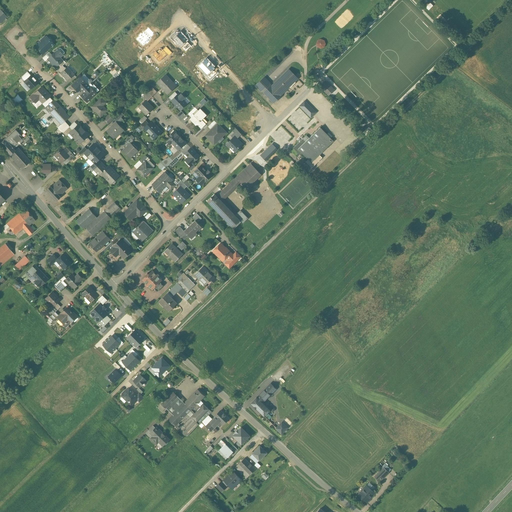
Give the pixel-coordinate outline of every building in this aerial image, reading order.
[(152,17),(160,25),(167,18),(160,10),(152,17)] [(136,39),(143,47),(152,39),(145,31),(136,39)] [(183,44),(184,45),(187,42),(186,41),(187,40),(180,32),(178,34),(176,32),(170,37),(177,44),(178,43),(181,46),(183,44)] [(42,54),(46,50),(53,44),(46,37),(46,38),(44,36),(39,40),(41,42),(36,47),(42,54)] [(321,39),(317,40),(316,44),(317,47),(320,49),(324,47),(325,44),(324,40),(321,39)] [(187,42),(184,45),(182,47),(186,51),(191,46),(187,42)] [(153,55),(159,62),(168,55),(161,47),(153,55)] [(58,49),(47,59),(55,68),(55,67),(63,61),(60,57),(64,53),(64,52),(61,48),(59,48),(58,49)] [(4,58),(0,62),(0,74),(6,80),(16,68),(4,58)] [(199,66),(207,74),(212,69),(214,67),(206,59),(199,66)] [(63,61),(55,67),(58,70),(62,65),(65,63),(63,61)] [(67,67),(60,73),(67,81),(74,74),(67,67)] [(122,73),(121,70),(117,73),(114,68),(110,71),(115,78),(122,73)] [(207,74),(206,75),(210,79),(216,73),(212,69),(207,74)] [(279,79),(272,86),(280,95),(288,88),(298,78),(289,69),(279,79)] [(31,75),(24,82),(30,89),(37,82),(31,75)] [(165,75),(157,83),(168,94),(176,86),(165,75)] [(75,82),(72,86),(77,92),(81,88),(86,83),(81,77),(78,80),(77,80),(75,81),(75,82)] [(264,92),(271,86),(269,84),(270,83),(264,77),(255,86),(261,91),(262,90),(264,92)] [(325,81),(320,86),(329,95),(334,90),(325,81)] [(264,92),(264,93),(274,103),(281,96),(280,95),(272,86),(271,86),(264,92)] [(37,98),(42,103),(50,96),(41,87),(31,97),(34,101),(37,98)] [(91,87),(90,88),(85,93),(81,96),(87,102),(90,98),(92,98),(93,97),(93,96),(96,93),(91,87)] [(152,87),(148,92),(152,97),(157,92),(152,87)] [(145,100),(147,102),(152,97),(148,92),(142,97),(145,101),(145,100)] [(19,94),(14,98),(19,103),(23,99),(19,94)] [(177,95),(171,100),(171,101),(180,110),(187,104),(182,99),(184,97),(181,94),(179,96),(178,94),(177,95)] [(101,97),(91,106),(100,117),(107,110),(101,104),(105,101),(101,97)] [(34,101),(32,103),(36,108),(42,103),(37,98),(34,101)] [(61,124),(65,121),(68,117),(63,111),(53,100),(48,104),(53,110),(50,112),(50,113),(51,112),(55,117),(55,118),(61,124)] [(145,101),(139,107),(146,115),(153,108),(147,102),(145,100),(145,101)] [(40,111),(48,104),(46,102),(38,108),(40,111)] [(195,107),(188,114),(190,116),(197,109),(195,107)] [(207,115),(200,109),(189,119),(196,126),(197,125),(201,129),(206,124),(202,120),(207,115)] [(110,113),(103,120),(108,125),(114,119),(115,119),(110,113)] [(120,113),(115,119),(114,119),(115,119),(117,121),(117,122),(123,116),(120,113)] [(334,120),(338,125),(345,120),(341,115),(334,120)] [(142,123),(138,127),(140,130),(148,123),(146,120),(142,123)] [(62,131),(68,125),(65,121),(61,124),(58,127),(62,131)] [(151,121),(144,128),(155,139),(162,132),(151,121)] [(214,121),(208,126),(210,129),(216,123),(214,121)] [(123,130),(116,122),(107,131),(115,139),(115,138),(115,137),(119,133),(120,134),(123,130)] [(74,138),(83,129),(78,124),(72,130),(70,132),(72,134),(72,136),(74,138)] [(226,133),(217,124),(206,135),(214,144),(226,133)] [(18,126),(15,129),(24,139),(28,136),(28,135),(21,128),(20,126),(19,127),(18,126)] [(21,128),(28,135),(31,133),(24,126),(21,128)] [(66,136),(70,132),(72,130),(69,127),(63,133),(66,136)] [(303,139),(293,148),(300,155),(302,153),(308,159),(306,162),(312,168),(322,158),(320,155),(334,141),(320,127),(306,141),(303,139)] [(234,133),(239,137),(242,134),(235,128),(232,131),(234,133)] [(4,139),(14,149),(17,146),(19,144),(21,142),(24,139),(15,129),(4,139)] [(80,143),(87,137),(89,135),(83,129),(74,138),(76,140),(78,141),(80,143)] [(340,131),(337,133),(343,138),(350,131),(348,129),(343,134),(340,131)] [(178,150),(179,150),(180,148),(186,143),(186,142),(185,143),(180,138),(181,137),(176,132),(167,142),(170,145),(172,143),(178,150)] [(231,146),(236,151),(242,144),(237,139),(239,137),(234,133),(231,136),(233,138),(226,145),(227,144),(229,147),(229,148),(231,146)] [(24,139),(21,142),(25,147),(32,141),(28,136),(24,139)] [(129,136),(125,140),(129,145),(130,143),(131,143),(133,141),(129,136)] [(84,147),(85,147),(91,141),(87,137),(80,143),(84,147)] [(4,139),(0,142),(0,145),(9,156),(15,150),(14,149),(4,139)] [(130,143),(129,145),(122,151),(130,158),(138,151),(131,143),(130,143)] [(273,143),(260,156),(264,159),(277,146),(273,143)] [(94,164),(99,160),(104,155),(104,154),(102,152),(101,152),(97,147),(97,146),(95,144),(93,144),(87,150),(84,153),(86,156),(88,156),(92,160),(92,161),(94,164)] [(15,150),(9,156),(21,169),(30,161),(19,149),(17,146),(14,149),(15,150)] [(81,156),(84,153),(87,150),(85,147),(84,147),(78,153),(81,156)] [(61,148),(54,155),(61,162),(66,158),(72,153),(70,151),(66,154),(61,148)] [(173,160),(182,152),(183,151),(180,148),(179,150),(178,150),(170,158),(173,160)] [(194,160),(199,156),(196,153),(195,153),(191,148),(185,154),(189,158),(188,160),(188,161),(192,166),(195,163),(195,161),(194,160)] [(169,164),(172,167),(184,155),(182,152),(173,160),(169,164)] [(139,161),(143,164),(146,161),(145,161),(146,159),(148,161),(150,160),(145,155),(139,161)] [(94,164),(91,167),(94,170),(101,163),(99,160),(94,164)] [(139,161),(134,166),(144,177),(153,168),(146,161),(143,164),(139,161)] [(99,175),(101,173),(106,168),(101,163),(94,170),(99,175)] [(207,201),(233,228),(240,220),(235,215),(237,213),(224,200),(241,184),(246,189),(261,175),(251,164),(251,163),(221,191),(222,192),(217,196),(215,194),(207,201)] [(107,179),(111,184),(119,176),(114,171),(113,171),(109,166),(109,165),(106,168),(101,173),(102,172),(108,178),(107,179)] [(200,176),(197,179),(202,184),(211,176),(201,165),(198,169),(195,171),(200,176)] [(192,174),(195,171),(198,169),(196,166),(190,172),(192,174)] [(67,172),(63,175),(70,183),(76,178),(69,170),(67,172)] [(159,178),(152,185),(160,192),(159,191),(166,185),(169,187),(173,183),(170,180),(171,179),(172,180),(172,179),(165,172),(162,175),(162,176),(160,178),(159,178)] [(76,178),(70,183),(73,186),(79,181),(76,178)] [(51,187),(59,196),(67,189),(59,180),(51,187)] [(180,186),(181,186),(184,189),(187,186),(183,183),(181,180),(177,184),(180,186)] [(50,186),(46,190),(56,201),(60,197),(59,196),(51,187),(50,186)] [(180,186),(173,194),(182,203),(189,195),(184,189),(181,186),(180,186)] [(121,210),(130,220),(137,214),(140,217),(147,210),(137,200),(129,208),(126,206),(121,210)] [(121,210),(114,202),(97,218),(85,229),(93,237),(121,210)] [(26,209),(7,224),(15,234),(23,228),(27,224),(28,226),(35,220),(26,209)] [(89,209),(75,221),(83,231),(85,229),(97,218),(89,209)] [(195,220),(197,223),(202,219),(197,213),(192,217),(195,220)] [(134,227),(136,229),(144,222),(142,219),(134,227)] [(74,220),(67,225),(77,236),(83,231),(75,221),(74,220)] [(190,226),(196,232),(201,227),(197,223),(195,220),(190,226)] [(136,229),(133,232),(133,233),(133,232),(135,231),(140,237),(139,238),(142,241),(142,242),(153,231),(153,230),(153,231),(144,222),(144,221),(144,222),(136,229)] [(27,224),(23,228),(29,235),(34,232),(28,226),(27,224)] [(190,226),(184,231),(186,233),(190,237),(196,232),(190,226)] [(186,233),(184,231),(181,228),(177,232),(182,237),(186,233)] [(103,232),(89,244),(96,251),(110,239),(103,232)] [(112,246),(113,246),(121,239),(118,236),(99,254),(101,256),(112,246)] [(123,240),(121,239),(113,246),(113,247),(110,250),(116,256),(119,253),(124,258),(132,250),(123,240)] [(14,254),(5,243),(0,247),(0,265),(0,266),(14,254)] [(221,243),(213,251),(216,255),(218,253),(220,256),(220,258),(222,260),(224,260),(225,263),(225,264),(229,268),(241,257),(236,252),(232,256),(227,251),(227,250),(227,249),(226,247),(225,247),(221,243)] [(172,244),(165,251),(175,262),(182,254),(172,244)] [(46,260),(51,265),(56,260),(57,259),(53,254),(46,260)] [(57,259),(56,260),(64,269),(71,263),(62,254),(57,259)] [(20,270),(30,260),(25,255),(15,265),(20,270)] [(26,273),(30,277),(31,275),(36,271),(32,266),(26,273)] [(203,266),(195,274),(198,277),(197,278),(200,280),(205,285),(206,284),(209,287),(216,280),(203,266)] [(48,279),(38,269),(36,271),(31,275),(37,281),(35,283),(39,287),(48,279)] [(58,270),(53,275),(56,278),(61,274),(58,270)] [(156,274),(152,271),(149,274),(148,273),(145,275),(147,278),(146,279),(146,282),(147,283),(145,285),(147,287),(148,286),(152,290),(154,288),(155,289),(161,283),(160,282),(162,280),(158,277),(159,276),(157,273),(156,274)] [(188,278),(183,273),(180,276),(182,278),(185,281),(188,278)] [(74,278),(71,274),(66,279),(65,279),(69,283),(74,288),(79,283),(79,282),(82,279),(78,274),(74,278)] [(53,285),(55,287),(61,281),(61,282),(63,280),(61,278),(53,285)] [(195,285),(188,278),(185,281),(187,282),(192,288),(195,285)] [(192,288),(187,282),(184,284),(180,280),(173,287),(177,292),(183,297),(192,288)] [(60,292),(65,286),(61,282),(61,281),(55,287),(60,292)] [(163,286),(161,283),(155,289),(157,292),(163,286)] [(95,292),(89,286),(83,293),(86,296),(91,302),(97,295),(98,295),(95,292)] [(98,290),(102,295),(105,292),(99,286),(97,289),(98,290)] [(177,292),(173,287),(167,294),(171,298),(177,292)] [(208,287),(204,292),(207,296),(212,291),(208,287)] [(59,301),(51,293),(46,299),(52,306),(53,306),(56,303),(59,301)] [(177,303),(171,298),(167,294),(159,301),(169,311),(177,303)] [(103,295),(99,299),(104,304),(108,300),(103,295)] [(53,306),(52,306),(50,308),(54,312),(55,311),(60,307),(56,303),(53,306)] [(102,319),(106,315),(108,313),(105,310),(106,308),(104,306),(102,307),(99,304),(90,313),(99,322),(99,321),(103,326),(106,323),(102,319)] [(61,318),(59,320),(60,322),(61,321),(63,323),(65,325),(66,324),(68,325),(77,317),(72,312),(71,313),(67,308),(59,315),(61,318)] [(59,315),(55,311),(54,312),(48,319),(54,325),(59,320),(61,318),(59,315)] [(127,338),(132,342),(139,335),(135,330),(127,338)] [(139,335),(132,342),(136,347),(144,339),(139,335)] [(112,336),(107,340),(115,348),(120,343),(116,340),(112,336)] [(103,345),(107,349),(111,353),(115,348),(107,340),(103,345)] [(132,353),(127,357),(135,365),(139,361),(135,356),(132,353)] [(127,357),(122,362),(126,366),(130,370),(135,365),(127,357)] [(162,358),(152,368),(156,372),(155,372),(156,374),(159,376),(169,366),(162,358)] [(152,368),(151,367),(148,369),(155,376),(156,374),(155,372),(156,372),(152,368)] [(115,370),(109,376),(115,382),(121,376),(115,370)] [(140,374),(133,381),(140,387),(146,381),(140,374)] [(270,384),(263,392),(268,397),(276,390),(276,389),(271,384),(270,384)] [(126,390),(122,394),(123,394),(122,396),(131,405),(134,402),(135,403),(137,400),(139,398),(136,395),(129,388),(126,391),(126,390)] [(197,389),(184,403),(185,403),(194,412),(203,404),(200,401),(204,396),(197,389)] [(167,409),(173,415),(185,403),(184,403),(178,397),(179,397),(173,392),(162,404),(162,403),(161,404),(167,409)] [(257,397),(263,403),(268,397),(263,392),(257,397)] [(251,404),(264,416),(270,410),(263,403),(257,397),(251,404)] [(206,426),(212,419),(209,415),(212,412),(203,404),(194,412),(185,403),(173,415),(172,416),(179,423),(176,426),(185,435),(186,435),(187,436),(188,436),(201,422),(205,426),(206,426)] [(212,419),(206,426),(211,431),(217,425),(220,428),(229,418),(221,410),(212,419)] [(179,423),(172,416),(169,420),(169,419),(169,420),(176,426),(179,423)] [(282,422),(276,429),(281,434),(288,428),(282,422)] [(155,426),(148,432),(150,435),(148,438),(155,445),(158,443),(162,447),(169,439),(155,426)] [(249,436),(241,428),(239,430),(238,430),(235,432),(236,433),(233,436),(242,444),(249,436)] [(233,452),(225,444),(218,452),(226,459),(233,452)] [(260,446),(252,453),(254,455),(259,460),(267,453),(260,446)] [(255,469),(244,458),(236,466),(247,478),(255,469)] [(384,468),(375,477),(380,482),(389,473),(384,468)] [(241,479),(233,472),(225,480),(232,488),(241,479)] [(226,487),(221,482),(216,486),(221,491),(226,487)] [(375,493),(366,485),(358,495),(367,503),(375,493)]
